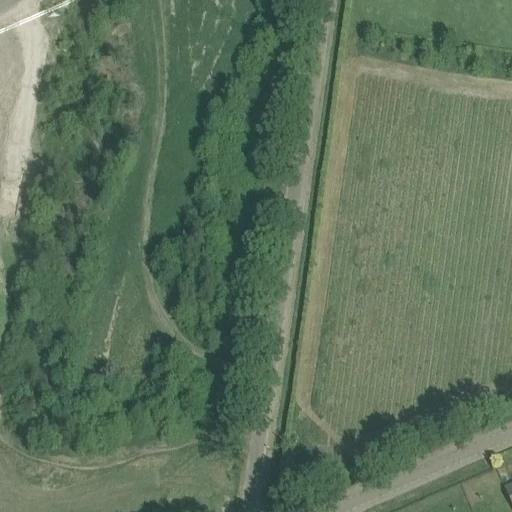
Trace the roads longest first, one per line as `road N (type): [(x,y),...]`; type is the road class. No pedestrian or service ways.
road 1 (unclassified): [(235,511),(312,0)]
road 2 (unclassified): [(511,419),(298,511)]
